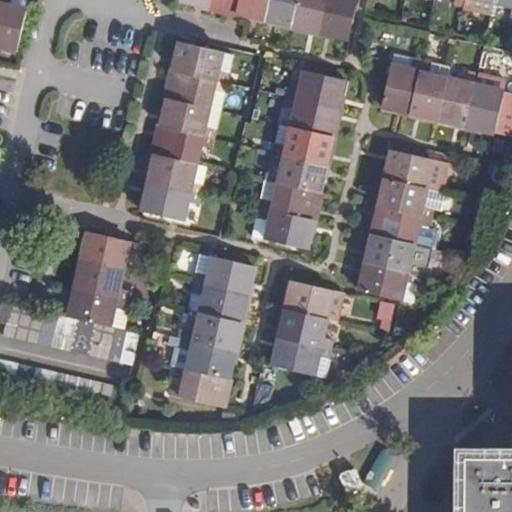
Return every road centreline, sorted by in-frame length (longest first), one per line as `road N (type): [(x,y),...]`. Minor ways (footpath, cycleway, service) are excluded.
road 1 (residential): [(0,457),(73,475),(235,482),(371,436),(474,350),(511,293)]
road 2 (residential): [(56,0),(0,238)]
road 3 (residential): [(0,342),(124,372)]
